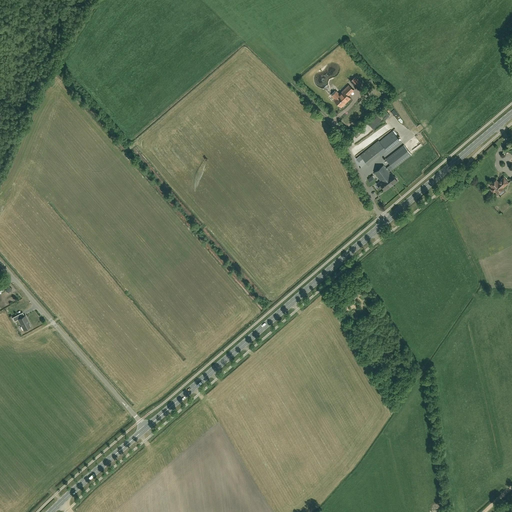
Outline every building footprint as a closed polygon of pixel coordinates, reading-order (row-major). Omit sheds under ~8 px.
[(350,81),(358,90),(360,92),(366,87),(355,76),(350,81)] [(348,86),(339,94),(336,91),(330,96),(334,100),(341,107),(350,98),(346,95),(347,93),(349,95),(353,90),(348,86)] [(393,99),(399,110),(403,107),(400,101),(403,99),(400,95),(393,99)] [(389,125),(376,131),(379,136),(391,130),(389,125)] [(387,152),(400,141),(392,131),(379,142),(378,141),(372,145),(360,155),(368,165),(380,154),(386,150),(387,152)] [(393,168),(393,169),(411,155),(403,145),(386,159),(390,165),(386,168),(383,165),(374,172),(381,181),(377,184),(380,188),(382,186),(385,190),(392,184),(393,185),(397,181),(396,180),(397,179),(395,176),(394,177),(391,173),(390,174),(388,172),(393,168)] [(508,183),(503,178),(498,182),(496,180),(495,180),(494,180),(493,181),(493,183),(490,185),(492,188),(491,189),(491,190),(492,191),(493,191),(494,191),(495,191),(497,194),(500,197),(506,192),(502,188),(508,183)] [(29,323),(25,316),(20,318),(18,314),(12,318),(14,322),(18,320),(23,330),(24,330),(25,330),(27,329),(27,328),(30,327),(28,324),(29,323)]
